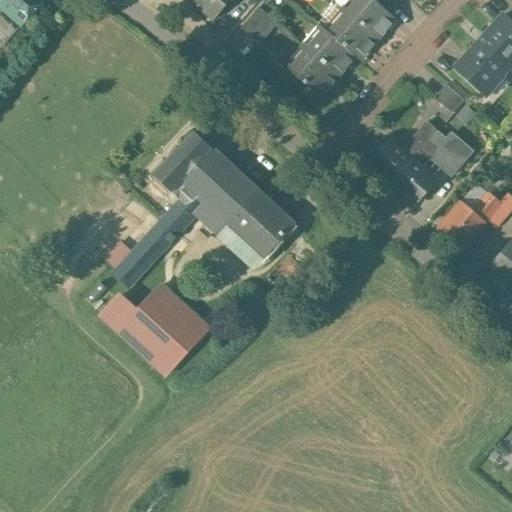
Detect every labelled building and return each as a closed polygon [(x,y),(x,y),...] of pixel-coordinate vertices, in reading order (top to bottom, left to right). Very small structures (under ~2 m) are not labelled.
[(5,0),(0,6),(0,7),(22,27),(45,0),(5,0)] [(231,0),(192,0),(216,20),(228,6),(227,5),(231,0)] [(372,0),(359,0),(347,15),(379,42),(397,21),(388,14),(372,0)] [(396,5),(389,0),(372,0),(388,14),(396,5)] [(260,10),(244,28),(253,36),(269,18),(260,10)] [(379,42),(347,15),(329,35),(357,59),(362,63),(379,42)] [(17,32),(0,16),(0,38),(6,44),(17,32)] [(511,25),(501,16),(452,69),(482,97),(511,64),(511,25)] [(269,18),(253,36),(263,45),(279,26),(269,18)] [(329,35),(325,31),(308,51),(340,79),(357,59),(329,35)] [(340,79),(308,51),(290,72),(322,99),(340,79)] [(465,101),(446,84),(433,99),(451,115),(465,101)] [(425,123),(402,151),(413,160),(428,142),(430,139),(437,133),(425,123)] [(472,152),(451,134),(446,141),(437,133),(430,139),(413,160),(391,186),(414,206),(437,180),(423,168),(430,159),(451,177),(472,152)] [(193,134),(155,174),(174,191),(211,151),(193,134)] [(402,151),(389,140),(367,165),(391,186),(413,160),(402,151)] [(294,227),(211,151),(174,191),(256,268),(294,227)] [(471,214),(459,204),(439,228),(463,249),(489,218),(500,206),(499,205),(487,195),(471,214)] [(500,206),(489,218),(499,226),(511,211),(511,207),(503,200),(499,205),(500,206)] [(193,219),(178,202),(114,274),(129,291),(193,219)] [(511,241),(488,269),(511,290),(511,241)] [(209,329),(161,286),(137,312),(119,296),(101,317),(165,376),(209,329)]
